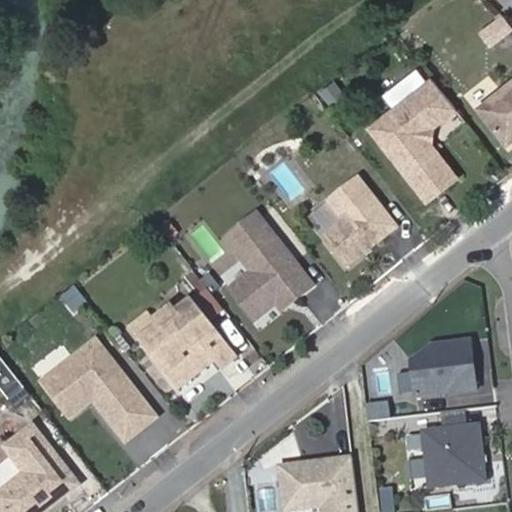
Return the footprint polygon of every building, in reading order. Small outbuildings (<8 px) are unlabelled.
[(511,29),(501,14),(476,32),(488,49),(511,31),(511,29)] [(511,79),(481,103),(510,140),(511,138),(511,79)] [(331,107),(340,92),(325,83),(316,97),(331,107)] [(479,159),(441,108),(411,131),(426,151),(405,168),(428,198),(479,159)] [(398,222),(361,172),(331,195),(346,215),(325,230),(348,260),(398,222)] [(314,279),(258,207),(227,230),(254,265),(231,283),(255,314),(277,296),(294,283),(300,290),(314,279)] [(283,304),(300,290),(294,283),(277,296),(283,304)] [(58,297),(70,316),(87,306),(74,287),(58,297)] [(237,349),(194,292),(178,304),(174,299),(155,313),(160,318),(140,333),(177,381),(197,366),(186,351),(202,338),(214,353),(221,362),(237,349)] [(160,318),(155,313),(151,306),(131,321),(140,333),(160,318)] [(152,406),(96,332),(43,373),(69,408),(84,397),(85,389),(89,385),(122,429),(152,406)] [(214,353),(202,338),(186,351),(197,366),(214,353)] [(476,391),(469,341),(429,346),(411,361),(415,398),(476,391)] [(14,394),(28,383),(16,367),(1,378),(14,394)] [(389,419),(387,402),(370,404),(372,421),(389,419)] [(0,497),(11,511),(30,511),(77,476),(32,417),(5,438),(25,464),(0,483),(0,497)] [(485,481),(478,426),(423,433),(429,488),(485,481)] [(323,511),(359,511),(353,458),(279,467),(282,498),(303,495),(304,509),(323,507),(323,511)] [(377,489),(379,511),(394,511),(392,488),(377,489)]
